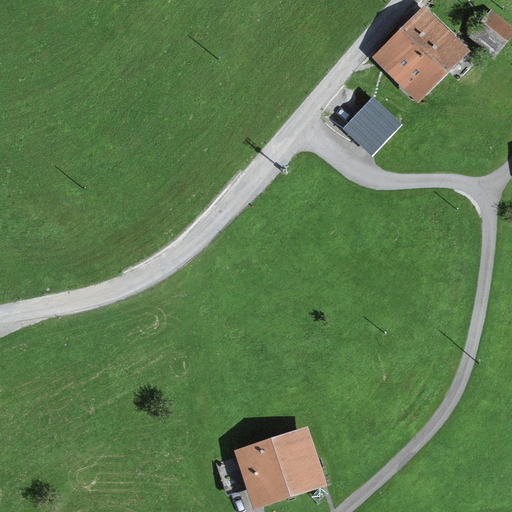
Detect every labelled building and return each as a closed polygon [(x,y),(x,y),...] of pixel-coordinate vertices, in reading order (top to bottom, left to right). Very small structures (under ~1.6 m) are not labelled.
[(511,37),(511,27),(491,10),(468,36),(486,51),(495,58),(511,37)] [(424,14),(402,35),(440,73),(462,52),(424,14)] [(402,35),(380,57),(418,95),(440,73),(402,35)] [(375,150),(407,117),(387,97),(355,130),(375,150)] [(306,427),(241,449),(259,502),(325,479),(306,427)]
